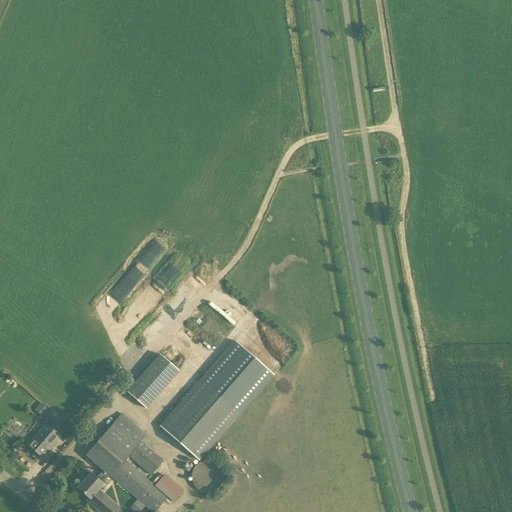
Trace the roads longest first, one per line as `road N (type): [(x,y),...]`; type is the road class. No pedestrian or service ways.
road 1 (track): [(27,497),(239,254),(294,146),(397,126)]
road 2 (primary): [(410,511),(377,374),(316,0)]
road 3 (track): [(378,0),(406,173),(401,237),(433,400)]
road 4 (unknown): [(162,342),(186,363),(147,416),(180,463)]
